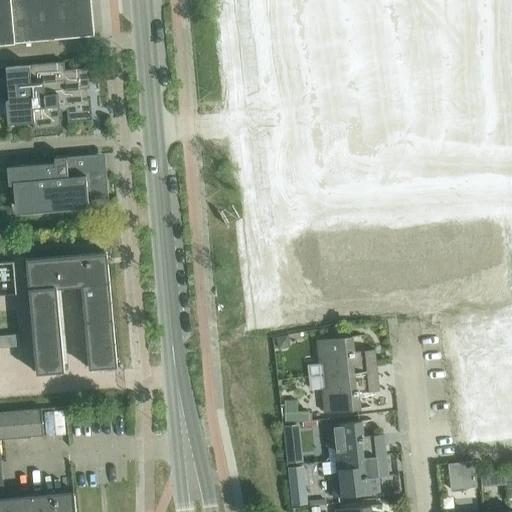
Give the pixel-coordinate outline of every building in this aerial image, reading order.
[(0,0),(0,43),(14,43),(93,36),(89,0),(0,0)] [(393,0),(395,12),(419,9),(421,27),(466,22),(464,0),(393,0)] [(469,50),(409,56),(413,86),(473,80),(469,50)] [(91,120),(86,68),(63,70),(63,62),(6,68),(9,101),(5,101),(7,123),(31,121),(32,129),(58,127),(57,111),(65,110),(66,123),(91,120)] [(88,200),(105,199),(103,174),(100,174),(99,159),(96,157),(66,159),(63,156),(53,157),(54,163),(6,167),(7,185),(12,185),(14,207),(32,206),(33,210),(88,205),(88,200)] [(107,252),(26,260),(36,374),(64,371),(57,289),(81,287),(89,370),(117,367),(107,252)] [(17,261),(0,261),(0,292),(17,293),(17,261)] [(18,335),(0,336),(0,348),(19,347),(18,335)] [(281,336),(276,336),(278,349),(285,347),(289,342),(288,335),(281,336)] [(326,375),(326,376),(377,371),(374,350),(354,352),(353,337),(316,341),(319,364),(325,363),(326,375)] [(504,363),(482,365),(490,430),(511,427),(511,393),(507,394),(504,363)] [(379,391),(377,371),(326,376),(327,389),(322,390),(324,413),(361,409),(359,393),(379,391)] [(4,497),(0,454),(0,439),(44,435),(42,408),(0,411),(0,511),(76,511),(74,491),(4,497)] [(297,412),(284,412),(285,421),(309,420),(308,411),(297,412)] [(326,425),(328,449),(330,462),(336,461),(386,456),(384,434),(364,437),(362,422),(326,425)] [(299,424),(283,426),(284,439),(300,437),(299,424)] [(386,456),(336,461),(337,473),(331,474),(334,497),(370,493),(368,478),(388,476),(386,456)] [(448,464),(451,490),(477,487),(475,462),(448,464)]
